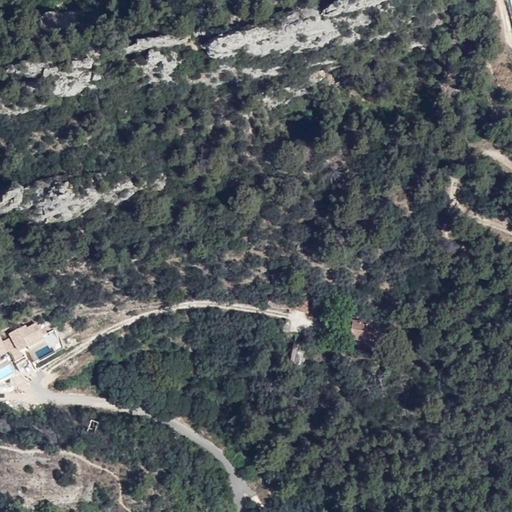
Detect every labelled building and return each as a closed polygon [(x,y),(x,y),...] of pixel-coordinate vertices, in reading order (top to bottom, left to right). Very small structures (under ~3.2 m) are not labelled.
[(69,64),(69,71),(84,70),(84,62),(69,64)] [(235,277),(220,272),(216,282),(231,287),(235,277)] [(291,308),(300,311),(308,310),(309,307),(308,304),(307,293),(297,293),(291,304),(291,308)] [(268,304),(278,307),(280,300),(280,298),(270,295),(268,304)] [(388,309),(375,307),(374,314),(387,316),(388,309)] [(352,320),(351,323),(349,338),(368,341),(368,343),(371,343),(371,342),(374,342),(374,347),(378,347),(378,343),(380,343),(382,326),(352,320)] [(35,321),(2,338),(18,369),(51,352),(35,321)] [(349,338),(351,323),(346,322),(343,337),(349,338)] [(288,352),(289,364),(300,364),(299,352),(288,352)] [(0,403),(16,409),(19,399),(2,393),(0,396),(0,397),(0,403)] [(29,413),(34,399),(35,398),(22,393),(19,399),(16,409),(29,413)] [(39,401),(34,399),(29,413),(34,415),(39,401)] [(315,466),(312,470),(317,475),(320,471),(315,466)]
